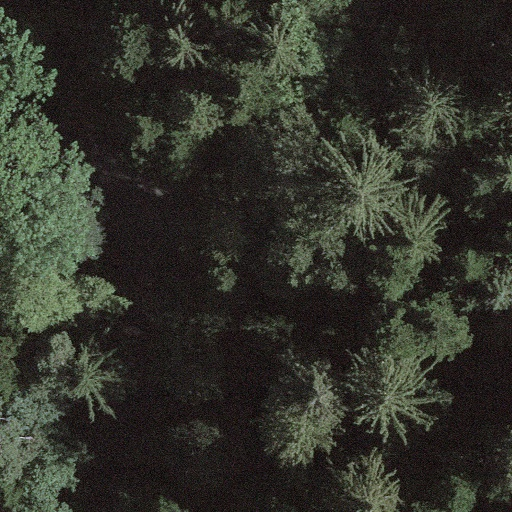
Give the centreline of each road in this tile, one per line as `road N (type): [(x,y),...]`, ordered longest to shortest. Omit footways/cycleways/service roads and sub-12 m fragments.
road 1 (unclassified): [(195,195),(141,325),(100,511)]
road 2 (unclassified): [(366,0),(195,195)]
road 3 (unclassified): [(0,99),(195,195)]
